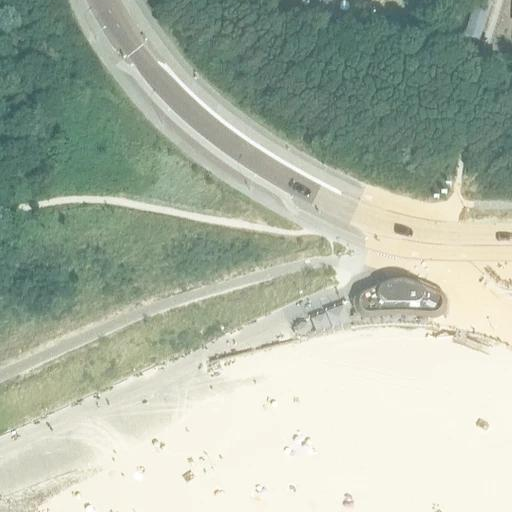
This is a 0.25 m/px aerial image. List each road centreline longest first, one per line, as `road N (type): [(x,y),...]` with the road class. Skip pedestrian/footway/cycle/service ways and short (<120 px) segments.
road 1 (residential): [(0,449),(362,282),(386,233)]
road 2 (residential): [(386,233),(316,206),(192,111),(135,51),(102,0)]
road 3 (residential): [(511,234),(386,233)]
